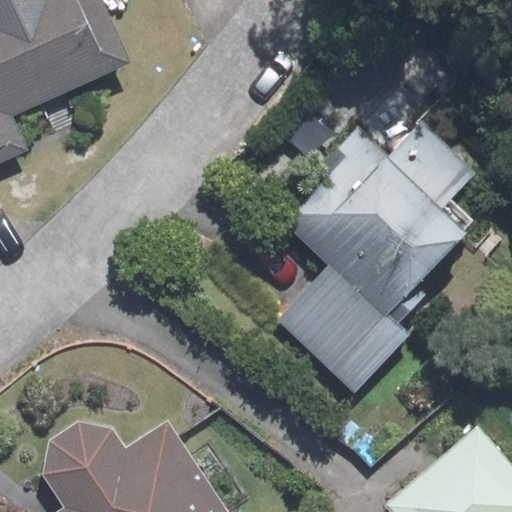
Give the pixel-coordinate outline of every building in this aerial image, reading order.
[(0,0),(0,166),(39,149),(25,117),(140,66),(110,0),(0,0)] [(311,162),(363,109),(334,81),(282,134),(311,162)] [(331,263),(281,319),(361,390),(415,329),(399,314),(481,222),(457,201),(484,171),(396,93),(283,220),(331,263)] [(242,511),(178,418),(136,447),(126,430),(124,428),(121,426),(119,425),(116,423),(113,422),(110,421),(107,420),(103,419),(100,419),(97,418),(94,418),(91,419),(87,419),(84,420),(81,421),(78,422),(75,423),(72,425),(69,426),(67,428),(64,430),(62,433),(60,435),(58,438),(56,440),(55,443),(53,446),(52,449),(51,452),(50,456),(50,459),(49,462),(49,465),(50,468),(50,471),(70,502),(55,511),(242,511)] [(390,502),(399,511),(511,511),(511,463),(476,424),(390,502)]
